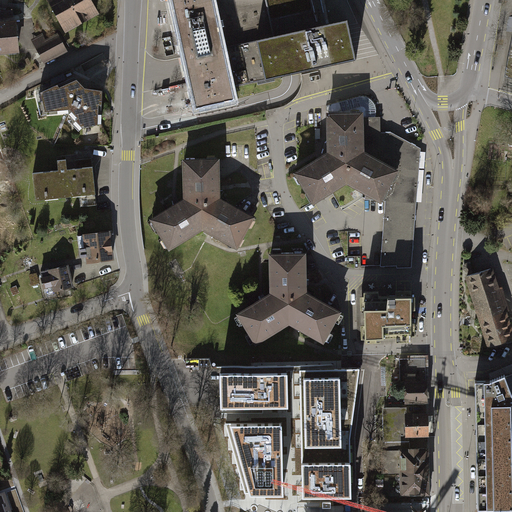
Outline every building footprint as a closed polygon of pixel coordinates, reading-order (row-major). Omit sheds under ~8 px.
[(49,0),(66,30),(97,13),(89,0),(49,0)] [(171,0),(177,25),(183,54),(222,45),(212,0),(171,0)] [(212,0),(222,45),(232,87),(355,59),(346,19),(317,26),(311,0),(212,0)] [(0,60),(18,60),(14,17),(0,17),(0,60)] [(44,36),(30,42),(43,70),(69,58),(60,37),(47,43),(44,36)] [(232,87),(222,45),(183,54),(192,93),(195,109),(235,100),(232,87)] [(75,82),(41,97),(44,124),(69,121),(85,139),(102,134),(103,95),(87,94),(75,82)] [(329,104),(330,112),(364,112),(364,151),(397,170),(418,170),(421,147),(413,143),(391,131),(381,131),(380,115),(376,116),(376,109),(375,105),(372,100),(368,97),(363,96),(358,96),(329,104)] [(345,163),(364,151),(364,112),(330,112),(326,112),(326,151),(345,163)] [(345,163),(326,151),(294,172),(312,200),(346,181),(345,163)] [(397,170),(364,151),(345,163),(346,181),(380,200),(397,170)] [(200,210),(218,198),(218,159),(180,159),(180,198),(200,210)] [(58,174),(33,176),(36,207),(96,201),(93,171),(67,173),(66,163),(57,164),(58,174)] [(385,201),(416,202),(418,170),(397,170),(380,200),(385,201)] [(169,251),(199,231),(200,210),(180,198),(148,220),(169,251)] [(253,216),(218,198),(200,210),(199,231),(235,250),(253,216)] [(385,201),(383,231),(414,233),(416,202),(385,201)] [(414,233),(383,231),(381,267),(412,267),(414,233)] [(112,235),(82,239),(86,268),(116,264),(112,235)] [(288,300),(308,291),(308,252),(270,252),(270,291),(288,300)] [(70,268),(39,276),(44,294),(52,292),(53,296),(75,291),(70,268)] [(489,345),(511,339),(511,331),(492,268),(465,277),(489,345)] [(288,300),(270,291),(238,312),(259,344),(289,324),(288,300)] [(288,300),(289,324),(325,342),(342,309),(308,291),(288,300)] [(410,295),(363,296),(364,337),(410,335),(410,295)] [(427,403),(425,358),(399,359),(399,381),(404,381),(405,404),(427,403)] [(302,477),(303,494),(350,493),(350,485),(350,462),(349,436),(359,368),(300,369),(302,463),(302,477)] [(286,372),(220,373),(221,406),(261,405),(287,404),(286,372)] [(511,391),(506,375),(490,382),(475,381),(478,509),(511,508),(511,391)] [(406,409),(383,410),(384,443),(409,442),(409,436),(428,436),(427,413),(406,414),(406,409)] [(282,422),(226,423),(245,492),(283,491),(282,477),(282,422)] [(429,448),(409,448),(409,442),(384,443),(382,451),(382,474),(399,474),(430,473),(429,448)] [(430,473),(399,474),(399,497),(431,496),(430,473)] [(10,511),(4,494),(0,495),(0,511),(10,511)]
